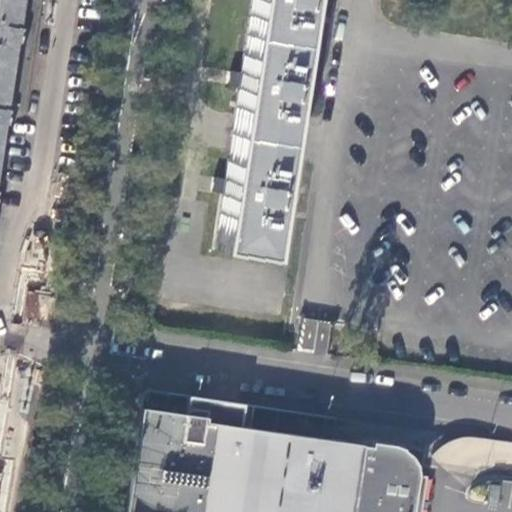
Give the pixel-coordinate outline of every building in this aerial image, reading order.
[(0,0),(0,114),(2,101),(12,35),(15,19),(17,0),(0,0)] [(214,247),(265,255),(282,140),(302,0),(251,0),(240,77),(232,132),(224,180),(214,247)] [(22,20),(15,19),(12,35),(19,36),(20,32),(21,32),(21,27),(22,20)] [(9,102),(2,101),(0,114),(0,117),(7,119),(7,114),(8,115),(8,111),(9,102)] [(362,444),(362,442),(342,440),(240,427),(243,404),(187,396),(185,414),(140,407),(124,511),(420,511),(426,475),(418,474),(417,469),(416,463),(413,460),(410,456),(407,453),(405,451),(403,449),(398,447),(393,445),(371,442),(371,445),(362,444)]
